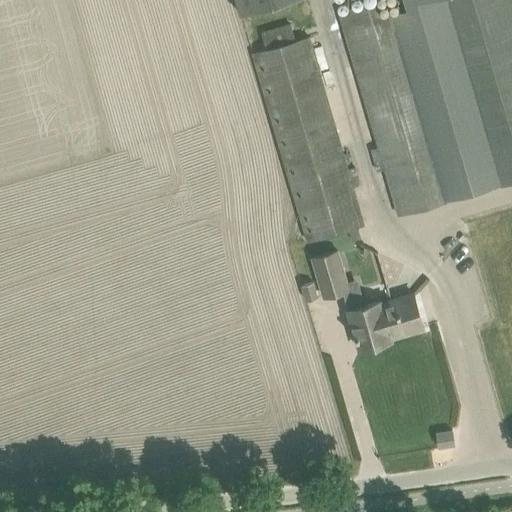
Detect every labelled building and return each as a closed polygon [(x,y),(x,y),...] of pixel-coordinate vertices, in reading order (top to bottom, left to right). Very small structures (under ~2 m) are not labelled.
[(283,0),(235,0),(239,13),(283,0)] [(384,167),(398,213),(511,180),(511,0),(406,0),(408,7),(380,15),(376,0),(369,0),(338,9),(382,157),(375,159),(378,169),(384,167)] [(252,53),(302,221),(307,240),(349,228),(352,240),(361,237),(358,225),(363,223),(358,204),(353,187),(361,184),(356,166),(354,167),(348,168),(310,36),(298,40),(292,23),(262,32),(267,49),(252,53)] [(337,250),(313,256),(323,296),(347,289),(337,250)] [(302,283),(306,299),(317,296),(313,280),(302,283)] [(391,338),(390,336),(423,327),(413,292),(390,299),(391,300),(381,303),(380,300),(348,309),(359,348),(391,338)]
